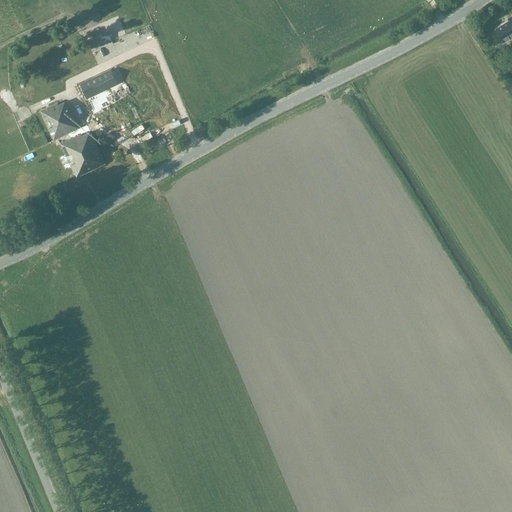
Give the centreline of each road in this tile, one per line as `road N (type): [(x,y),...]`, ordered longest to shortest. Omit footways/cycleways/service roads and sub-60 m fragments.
road 1 (unclassified): [(0,263),(484,0)]
road 2 (unclassified): [(0,368),(59,511)]
